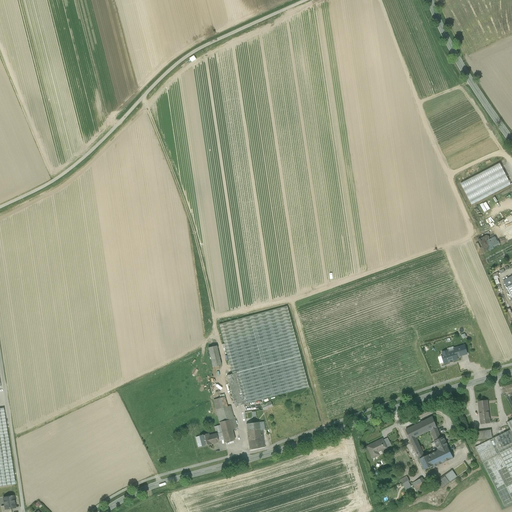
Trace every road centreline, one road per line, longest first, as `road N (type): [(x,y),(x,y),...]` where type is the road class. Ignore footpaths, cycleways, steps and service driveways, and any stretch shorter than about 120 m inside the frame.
road 1 (tertiary): [(103,511),(157,484),(511,372)]
road 2 (track): [(0,204),(53,180),(104,139),(177,61),(302,0)]
road 3 (tertiary): [(511,141),(460,67),(430,0)]
road 4 (track): [(0,358),(21,511)]
road 5 (unknown): [(471,383),(481,442),(428,496)]
